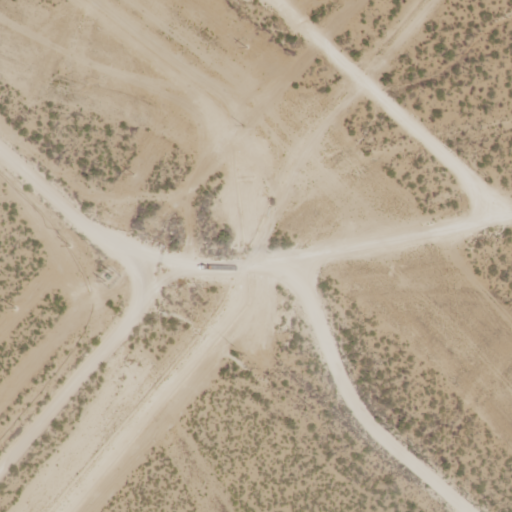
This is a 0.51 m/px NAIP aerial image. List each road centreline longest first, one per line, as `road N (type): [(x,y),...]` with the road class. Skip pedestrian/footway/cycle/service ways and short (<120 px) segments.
road 1 (track): [(138,269),(236,233),(511,276)]
road 2 (residential): [(0,425),(138,269)]
road 3 (residential): [(138,269),(75,236),(0,168)]
road 4 (track): [(369,254),(405,235),(511,214)]
